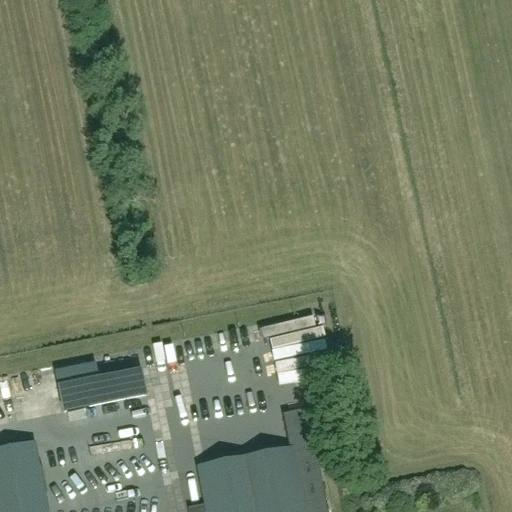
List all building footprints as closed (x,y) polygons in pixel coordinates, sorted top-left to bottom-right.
[(203,326),(187,326),(188,338),(204,337),(203,326)] [(56,373),(64,413),(146,396),(141,373),(98,381),(95,366),(56,373)] [(47,511),(34,445),(0,451),(0,511),(47,511)] [(327,511),(321,479),(301,483),(294,447),(198,466),(206,506),(190,509),(190,511),(327,511)] [(85,448),(75,452),(84,475),(94,471),(85,448)]
